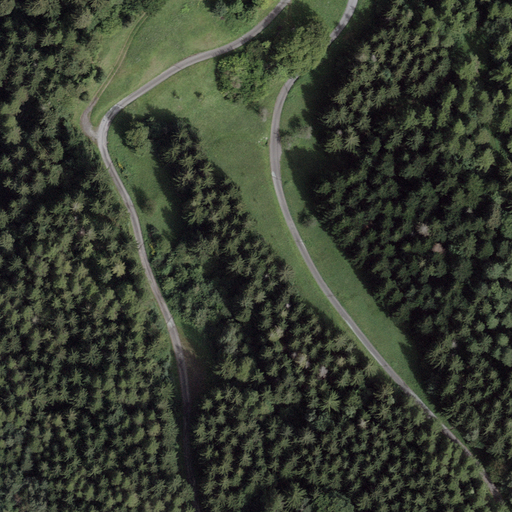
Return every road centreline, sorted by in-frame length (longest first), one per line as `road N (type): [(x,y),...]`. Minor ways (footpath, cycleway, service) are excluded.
road 1 (track): [(286,0),(237,43),(169,72),(105,125),(103,148),(172,323),(198,511)]
road 2 (track): [(506,511),(344,315),(281,198),(274,148),(284,88),(339,29),(353,0)]
road 3 (track): [(511,225),(500,200),(478,35),(441,85),(378,117),(309,188),(274,148)]
road 4 (track): [(104,137),(84,117),(136,26),(161,0)]
